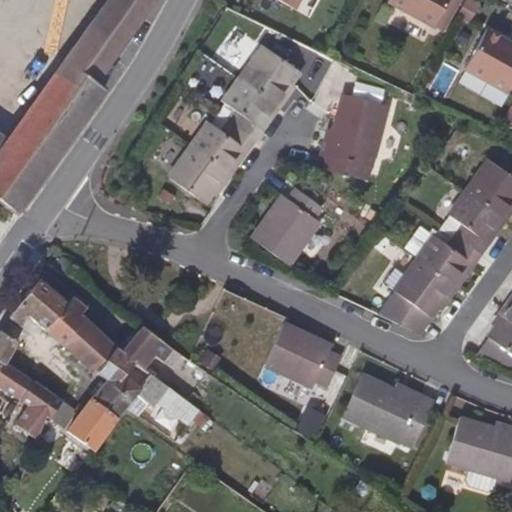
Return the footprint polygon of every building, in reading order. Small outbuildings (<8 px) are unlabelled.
[(129,36),(149,8),(154,0),(106,0),(93,19),(77,41),(60,65),(46,84),(31,105),(21,119),(13,130),(8,136),(0,130),(0,199),(17,212),(24,200),(45,171),(71,135),(95,101),(105,87),(97,81),(97,79),(101,75),(108,65),(129,36)] [(306,0),(283,0),(286,2),(301,10),(306,0)] [(436,27),(451,0),(390,0),(411,12),(428,22),(436,27)] [(511,73),(511,41),(509,39),(503,42),(496,39),(499,34),(488,28),(482,25),(481,26),(470,46),(459,65),(491,84),(503,90),(511,73)] [(503,42),(509,39),(499,34),(496,39),(503,42)] [(287,79),(296,67),(290,62),(273,50),(260,41),(254,48),(236,73),(246,79),(257,88),(265,93),(272,98),(277,101),(285,90),(281,87),(287,79)] [(266,108),(272,98),(265,93),(257,88),(246,79),(236,73),(230,81),(220,95),(233,105),(233,106),(228,114),(243,125),(249,129),(254,133),(261,123),(257,119),(259,117),(266,108)] [(374,143),(380,119),(386,102),(342,90),(334,117),(324,149),(319,148),(315,161),(365,175),(374,143)] [(244,145),(254,133),(249,129),(243,125),(228,114),(222,121),(220,124),(206,114),(200,122),(194,131),(190,137),(204,148),(217,156),(226,163),(241,143),(244,145)] [(226,163),(217,156),(204,148),(190,137),(176,156),(166,169),(174,175),(202,195),(206,189),(217,175),(220,178),(226,170),(228,166),(226,163)] [(507,200),(511,192),(511,173),(486,154),(462,186),(498,212),(501,215),(509,203),(507,200)] [(303,231),(314,216),(310,213),(318,201),(292,181),(286,189),(283,193),(278,189),(269,202),(260,215),(247,232),(267,246),(284,258),(303,231)] [(484,230),(498,212),(462,186),(445,209),(459,219),(452,229),(477,247),(485,237),(482,234),(484,230)] [(468,258),(477,247),(452,229),(444,239),(431,229),(414,251),(451,277),(465,257),(468,258)] [(448,287),(453,280),(451,277),(414,251),(396,275),(391,283),(405,295),(426,310),(428,308),(441,289),(445,291),(448,287)] [(66,301),(61,296),(51,289),(38,279),(35,283),(31,288),(27,293),(23,297),(21,300),(18,304),(16,308),(12,315),(22,322),(29,313),(45,326),(51,319),(59,309),(66,301)] [(80,319),(83,317),(79,312),(84,305),(78,300),(70,294),(66,301),(59,309),(51,319),(45,326),(63,341),(68,334),(75,326),(80,319)] [(511,299),(509,297),(505,295),(497,307),(500,310),(492,320),(486,329),(490,333),(501,341),(511,349),(511,299)] [(116,345),(101,332),(87,318),(83,317),(80,319),(75,326),(68,334),(63,341),(79,355),(88,362),(92,366),(95,369),(98,366),(109,354),(116,345)] [(336,351),(332,349),(323,345),(326,340),(312,333),(278,318),(272,331),(264,349),(260,358),(272,363),(306,380),(310,375),(322,381),(324,379),(336,351)] [(164,359),(172,347),(165,342),(152,332),(142,325),(121,349),(128,355),(135,359),(142,366),(153,352),(164,359)] [(0,354),(5,358),(17,338),(2,328),(0,331),(0,354)] [(511,349),(501,341),(490,333),(486,329),(485,331),(469,354),(511,369),(511,368),(511,349)] [(125,370),(135,359),(128,355),(121,349),(119,349),(116,345),(109,354),(98,366),(105,371),(110,375),(113,379),(117,380),(122,374),(125,370)] [(42,382),(13,363),(5,358),(0,354),(0,383),(18,397),(28,403),(14,422),(36,437),(45,415),(51,418),(54,412),(58,405),(63,397),(42,382)] [(415,427),(428,397),(429,394),(417,389),(415,394),(408,391),(383,380),(356,368),(348,385),(339,408),(362,419),(379,426),(409,440),(415,427)] [(126,401),(139,387),(142,382),(137,379),(125,370),(122,374),(117,380),(113,379),(106,379),(100,383),(94,392),(96,395),(97,396),(100,398),(107,405),(115,414),(126,401)] [(159,391),(165,383),(150,372),(149,374),(142,380),(142,382),(139,387),(149,396),(153,398),(155,396),(159,391)] [(197,406),(179,393),(165,383),(159,391),(155,396),(165,403),(186,420),(190,415),(197,406)] [(115,414),(107,405),(100,398),(97,396),(96,395),(94,392),(91,396),(87,401),(85,404),(80,411),(75,417),(71,423),(69,427),(68,428),(77,434),(83,439),(92,445),(96,439),(102,431),(107,425),(115,414)] [(155,402),(154,399),(153,398),(149,396),(145,401),(151,405),(155,402)] [(66,423),(76,406),(63,397),(58,405),(54,412),(51,418),(55,419),(60,420),(66,423)] [(511,427),(475,416),(456,411),(447,442),(443,455),(484,467),(507,474),(511,475),(511,427)]
